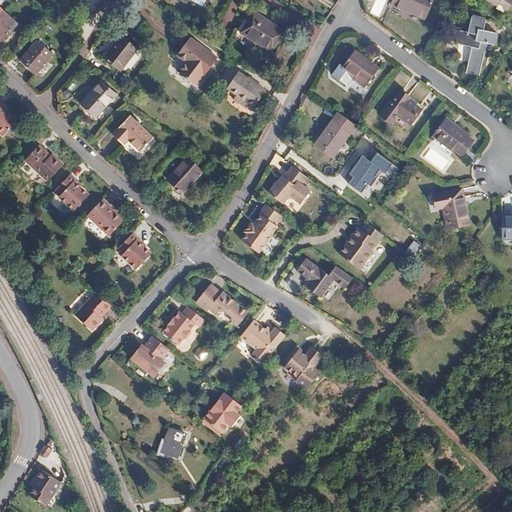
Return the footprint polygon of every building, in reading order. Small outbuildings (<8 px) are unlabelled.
[(426,20),(434,0),(393,0),(391,5),(426,20)] [(511,0),(503,0),(501,5),(511,11),(511,0)] [(287,30),(254,11),(242,31),(274,51),(287,30)] [(0,44),(4,48),(18,34),(0,16),(0,44)] [(464,47),(478,49),(473,76),(488,79),(494,46),(502,48),(505,35),(490,32),(492,22),(477,19),(474,35),(466,33),(464,47)] [(141,51),(126,40),(110,62),(125,74),(141,51)] [(60,56),(45,43),(28,62),(43,75),(60,56)] [(180,61),(191,68),(184,79),(201,90),(208,79),(210,80),(221,62),(193,43),(180,61)] [(361,54),(349,69),(364,80),(362,84),(371,91),(385,72),(361,54)] [(248,108),(256,114),(270,93),(245,76),(234,93),(251,104),(248,108)] [(120,98),(106,86),(87,110),(101,122),(120,98)] [(416,100),(407,93),(399,104),(395,110),(392,108),(386,116),(389,118),(388,119),(390,120),(390,123),(393,126),(396,125),(397,126),(404,117),(417,126),(428,112),(414,102),(416,100)] [(9,105),(3,100),(0,102),(0,126),(10,135),(22,121),(7,107),(9,105)] [(320,149),(338,162),(362,128),(343,115),(320,149)] [(147,155),(160,142),(137,119),(119,136),(129,147),(134,142),(147,155)] [(469,159),(479,144),(473,139),(474,138),(453,122),(440,138),(462,155),(463,154),(469,159)] [(64,160),(60,164),(55,158),(45,148),(31,161),(53,182),(70,166),(64,160)] [(405,171),(377,151),(371,161),(368,158),(356,175),(361,178),(354,186),(368,196),(374,187),(377,189),(388,174),(398,180),(405,171)] [(55,158),(60,164),(64,160),(59,155),(55,158)] [(207,173),(192,160),(173,181),(188,195),(207,173)] [(313,182),(300,172),(292,183),(287,189),(285,187),(284,186),(275,198),(290,210),(293,205),(300,204),(307,209),(316,197),(308,190),(313,182)] [(81,213),(96,198),(88,191),(82,185),(85,182),(78,175),(63,191),(70,198),(67,200),(81,213)] [(88,191),(91,188),(85,182),(82,185),(88,191)] [(448,209),(453,231),(473,227),(466,191),(438,197),(441,211),(448,209)] [(116,208),(118,206),(111,200),(96,217),(117,238),(131,223),(116,208)] [(286,233),(283,230),(290,222),(272,210),(265,218),(268,220),(260,229),(258,226),(250,236),(254,239),(249,245),(266,258),(286,233)] [(391,240),(375,228),(369,235),(366,232),(358,241),(360,243),(347,259),(367,274),(380,257),(379,256),(391,240)] [(146,273),(160,258),(153,251),(146,245),(149,242),(142,235),(127,251),(134,258),(132,260),(146,273)] [(153,251),(156,248),(149,242),(146,245),(153,251)] [(359,282),(340,270),(334,278),(313,264),(305,276),(318,285),(314,291),(329,301),(342,284),(352,291),(359,282)] [(225,294),(223,296),(212,288),(198,306),(208,315),(211,311),(219,318),(222,313),(229,313),(233,315),(234,324),(240,329),(251,315),(225,294)] [(82,315),(100,331),(106,325),(102,322),(107,317),(118,305),(104,292),(82,315)] [(202,320),(186,307),(181,313),(179,311),(173,318),(171,317),(166,323),(168,324),(162,332),(177,344),(182,338),(187,337),(189,334),(189,330),(193,324),(196,327),(202,320)] [(110,320),(107,317),(102,322),(106,325),(110,320)] [(265,336),(267,333),(255,323),(241,341),(256,353),(253,357),(265,366),(285,341),(276,334),(273,337),(271,340),(265,336)] [(172,351),(156,338),(148,348),(145,345),(134,359),(157,379),(161,374),(162,375),(170,366),(163,361),(172,351)] [(315,392),(328,375),(321,370),(330,357),(320,350),(314,358),(304,351),(289,371),(297,376),(298,374),(307,381),(305,384),(315,392)] [(244,406),(229,394),(224,400),(223,399),(207,419),(225,433),(233,424),(236,427),(245,416),(241,413),(246,407),(244,406)] [(172,432),(168,449),(164,448),(162,460),(173,462),(174,458),(182,459),(187,435),(172,432)] [(66,477),(47,465),(39,475),(43,478),(34,490),(50,501),(66,477)]
